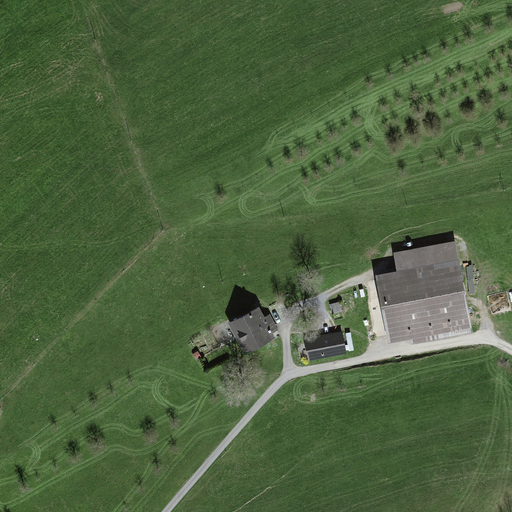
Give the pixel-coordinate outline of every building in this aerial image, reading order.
[(469,255),(390,270),(404,338),(482,323),(469,255)] [(368,282),(369,292),(377,291),(375,280),(368,282)] [(331,315),(341,313),(340,304),(330,305),(331,315)] [(385,335),(379,308),(370,310),(376,337),(385,335)] [(261,310),(230,328),(246,357),(278,339),(261,310)] [(345,333),(306,341),(310,362),(349,355),(345,333)]
